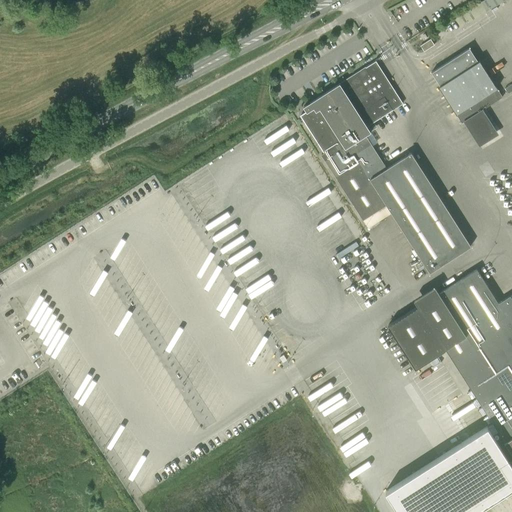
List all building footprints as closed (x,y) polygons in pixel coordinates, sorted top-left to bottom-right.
[(454,18),(460,27),(486,10),(481,1),(454,18)] [(431,39),(421,46),(425,51),(435,45),(431,39)] [(440,86),(439,87),(462,123),(502,97),(479,61),(478,62),(469,49),(432,73),(440,86)] [(325,161),(363,220),(387,205),(392,213),(430,272),(471,246),(411,153),(387,169),(365,135),(353,143),(345,139),(335,123),(356,110),(367,127),(374,122),(402,104),(403,104),(376,61),(366,68),(365,67),(314,100),(317,105),(307,112),(300,116),(324,153),(321,154),(325,161)] [(511,298),(510,296),(498,303),(477,269),(439,293),(434,286),(414,300),(418,307),(388,326),(415,369),(445,349),(471,390),(475,396),(477,398),(480,404),(482,407),(486,413),(488,415),(491,421),(493,424),(488,427),(487,426),(384,492),(396,511),(476,511),(511,489),(511,464),(492,434),(497,431),(511,453),(511,298)]
